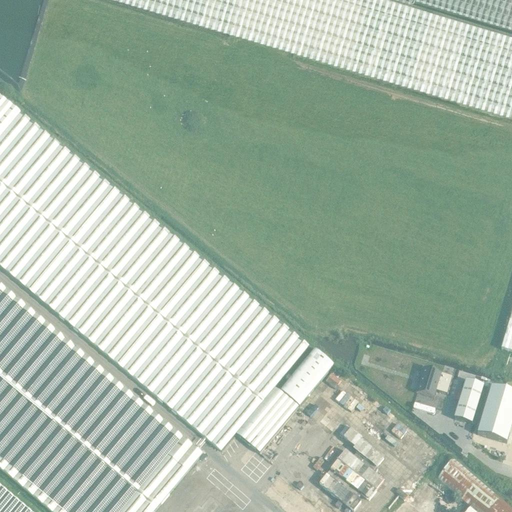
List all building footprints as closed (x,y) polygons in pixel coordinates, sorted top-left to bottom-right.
[(125,0),(232,32),(257,40),(295,51),(423,89),(511,115),(511,35),(433,11),(394,0),(125,0)] [(511,0),(401,0),(411,3),(412,0),(418,0),(511,27),(511,0)] [(0,267),(162,404),(212,445),(221,453),(236,435),(274,389),(309,348),(21,114),(0,97),(0,267)] [(0,470),(50,511),(155,511),(204,454),(26,306),(0,284),(0,470)] [(511,314),(501,350),(511,353),(511,314)] [(281,392),(299,408),(333,367),(314,352),(281,392)] [(424,369),(417,395),(434,400),(436,393),(447,396),(453,378),(424,369)] [(466,382),(454,421),(472,426),(484,388),(466,382)] [(298,409),(274,389),(236,435),(260,455),(298,409)] [(437,481),(471,509),(475,511),(511,511),(511,508),(453,461),(437,481)] [(32,511),(0,485),(0,511),(32,511)]
